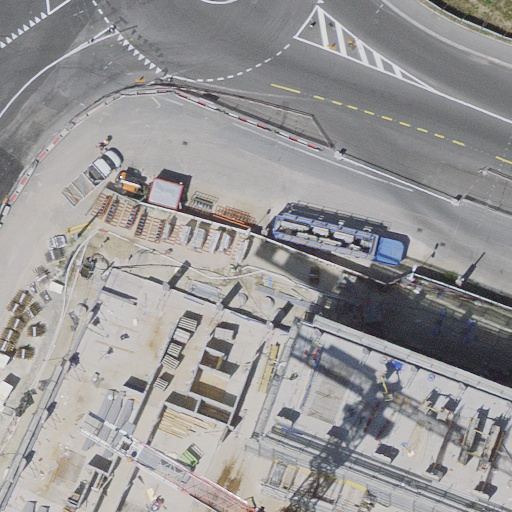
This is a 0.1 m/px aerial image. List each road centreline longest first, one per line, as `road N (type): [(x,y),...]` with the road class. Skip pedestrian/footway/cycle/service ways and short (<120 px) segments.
road 1 (secondary): [(173,0),(511,124)]
road 2 (tertiary): [(0,108),(66,0)]
